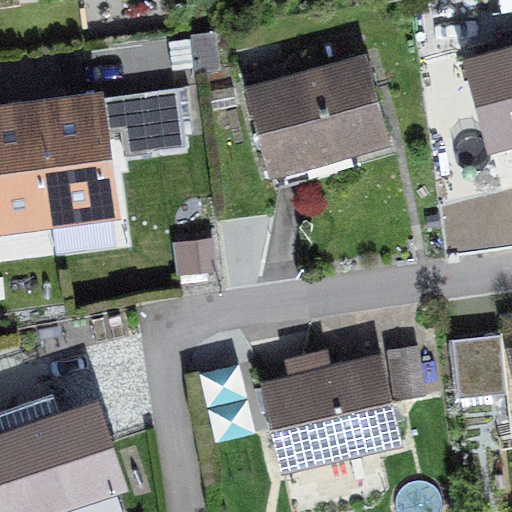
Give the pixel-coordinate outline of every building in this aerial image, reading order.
[(511,39),(493,45),(495,53),(469,60),(490,138),(511,132),(511,39)] [(345,141),(347,147),(386,137),(372,88),(366,90),(359,65),(287,84),(281,64),(245,74),(276,187),(311,177),(305,152),(345,141)] [(144,91),(152,150),(185,146),(178,86),(144,91)] [(102,139),(96,97),(36,105),(51,215),(111,206),(105,165),(111,164),(107,138),(102,139)] [(0,221),(51,215),(36,105),(0,110),(0,221)] [(387,350),(395,398),(424,393),(416,345),(387,350)] [(357,439),(359,445),(398,436),(387,387),(380,388),(374,363),(321,376),(316,353),(288,359),(293,378),(263,385),(281,463),(318,455),(317,449),(357,439)] [(64,491),(71,511),(120,511),(125,510),(99,432),(93,434),(85,409),(13,433),(12,429),(0,433),(0,511),(19,511),(47,503),(45,497),(64,491)]
